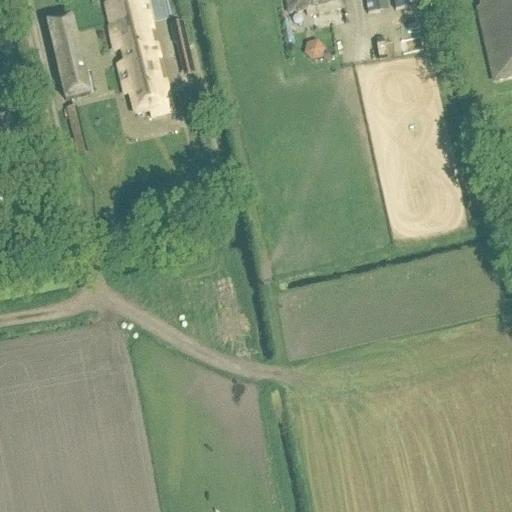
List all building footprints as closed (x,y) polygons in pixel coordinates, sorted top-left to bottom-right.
[(127,96),(133,121),(148,118),(149,122),(173,116),(166,84),(160,85),(155,65),(161,64),(157,47),(151,48),(148,35),(154,34),(148,10),(146,11),(143,0),(136,0),(106,7),(112,30),(107,31),(113,56),(122,54),(124,66),(116,68),(123,97),(127,96)] [(341,0),(285,0),(289,17),(308,14),(309,19),(343,13),(341,0)] [(361,0),(363,8),(398,2),(397,0),(361,0)] [(511,81),(511,80),(511,0),(475,0),(478,10),(494,81),(510,78),(511,81)] [(370,48),(392,43),(388,19),(366,23),(370,48)] [(45,25),(61,98),(63,104),(89,98),(70,20),(45,25)] [(172,38),(180,79),(193,76),(184,35),(172,38)] [(295,54),(308,64),(319,50),(306,41),(295,54)] [(0,115),(0,159),(15,157),(9,115),(0,115)] [(13,172),(19,194),(43,188),(36,166),(13,172)]
